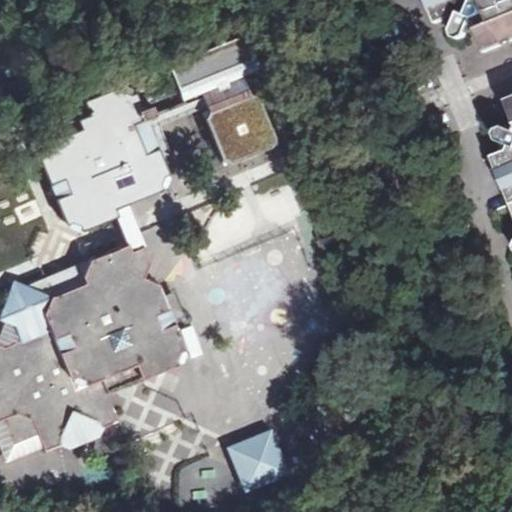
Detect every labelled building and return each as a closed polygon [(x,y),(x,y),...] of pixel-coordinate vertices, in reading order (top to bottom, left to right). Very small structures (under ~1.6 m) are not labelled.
[(511,0),(426,0),(437,24),(453,18),(455,25),(452,32),(455,39),(457,39),(465,36),(468,27),(474,25),(481,43),(486,53),(511,41),(511,0)] [(211,96),(214,103),(215,107),(201,112),(223,166),(276,144),(255,90),(250,92),(243,76),(260,69),(245,33),(168,65),(182,101),(208,90),(211,96)] [(0,320),(6,323),(0,335),(0,421),(2,420),(12,446),(38,436),(44,448),(45,451),(60,444),(68,451),(101,438),(102,428),(118,422),(106,393),(101,378),(136,364),(141,379),(178,364),(186,348),(158,284),(140,277),(147,258),(142,246),(135,227),(126,203),(159,189),(167,173),(151,130),(147,122),(147,121),(156,116),(151,104),(141,108),(134,93),(118,86),(83,100),(89,114),(77,119),(81,128),(45,143),(39,158),(66,224),(83,229),(117,216),(123,232),(127,244),(89,259),(81,276),(85,287),(75,291),(73,287),(50,297),(22,286),(17,294),(8,292),(0,312),(0,320)] [(147,122),(151,130),(214,103),(211,96),(147,122)] [(511,206),(511,205),(511,98),(506,101),(511,113),(511,115),(511,130),(511,131),(504,128),(497,132),(495,136),(498,142),(505,144),(508,152),(491,160),(499,176),(505,193),(511,206)] [(101,378),(106,393),(141,379),(136,364),(101,378)] [(2,420),(0,421),(0,453),(4,464),(44,448),(38,436),(12,446),(2,420)] [(240,495),(288,477),(269,431),(223,449),(240,495)] [(213,464),(180,464),(179,498),(213,499),(213,464)]
